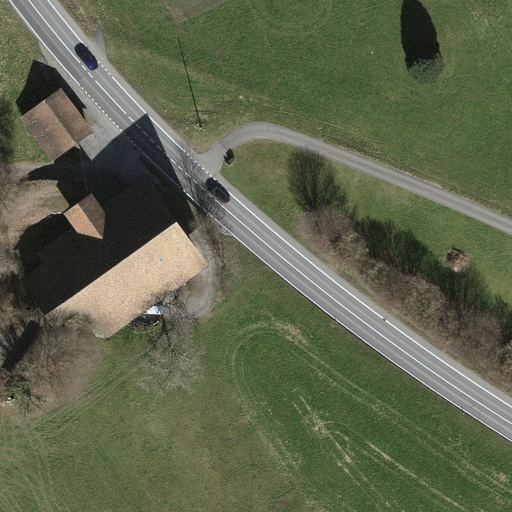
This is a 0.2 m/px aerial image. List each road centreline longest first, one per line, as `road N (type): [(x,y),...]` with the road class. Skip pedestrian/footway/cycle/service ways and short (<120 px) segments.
road 1 (secondary): [(511,426),(347,313),(189,179),(25,0)]
road 2 (track): [(0,172),(79,174),(163,155)]
